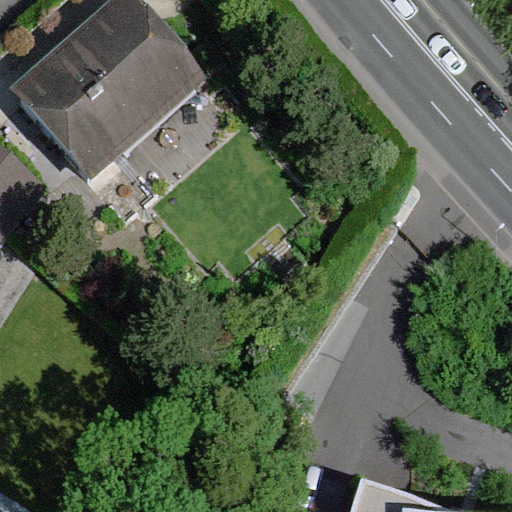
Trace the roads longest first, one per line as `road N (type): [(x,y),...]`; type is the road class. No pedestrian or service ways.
road 1 (unknown): [(385,479),(348,408),(348,383),(418,250),(507,136)]
road 2 (primary): [(387,0),(511,141)]
